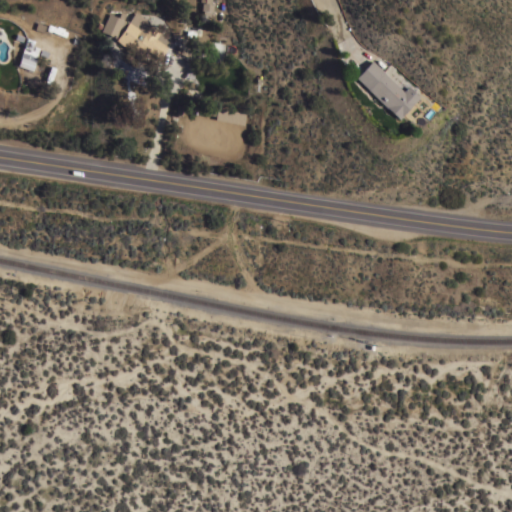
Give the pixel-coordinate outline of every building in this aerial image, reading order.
[(200,10),(202,2),(204,2),(199,1),(199,0),(211,0),(211,3),(213,4),(211,11),(200,10)] [(135,11),(149,21),(148,23),(160,31),(159,32),(170,39),(165,45),(167,47),(158,58),(146,50),(140,58),(114,40),(135,11)] [(120,13),(125,15),(123,20),(125,21),(120,31),(118,30),(114,37),(100,30),(100,29),(95,27),(98,21),(103,23),(108,12),(118,17),(120,13)] [(50,26),(47,34),(35,29),(35,28),(32,27),(35,21),(50,26)] [(23,46),(37,52),(30,70),(16,65),(23,46)] [(370,59),(402,90),(407,85),(418,96),(411,103),(410,103),(399,114),(399,115),(395,119),(353,77),(370,59)] [(246,112),(243,124),(214,118),(214,115),(209,114),(210,107),(216,109),(216,106),(246,112)]
